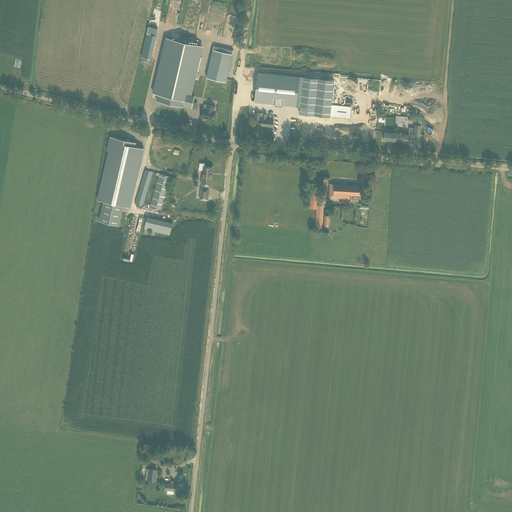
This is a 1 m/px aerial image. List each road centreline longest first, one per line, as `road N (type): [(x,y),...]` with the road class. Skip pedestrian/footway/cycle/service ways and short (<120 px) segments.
road 1 (unclassified): [(191,511),(232,143)]
road 2 (unclassified): [(511,167),(232,143)]
road 3 (unclassified): [(232,143),(0,84)]
